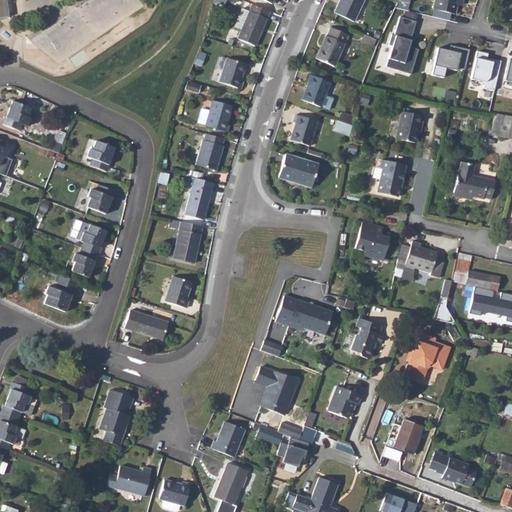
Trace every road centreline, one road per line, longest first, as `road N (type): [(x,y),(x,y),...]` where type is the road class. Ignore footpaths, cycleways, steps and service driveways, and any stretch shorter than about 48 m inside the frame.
road 1 (residential): [(90,349),(139,204),(142,139),(127,124),(16,72),(0,73)]
road 2 (residential): [(240,214),(258,131),(308,0)]
road 3 (residential): [(173,369),(211,340),(240,214)]
road 4 (residential): [(486,511),(373,468),(358,441)]
